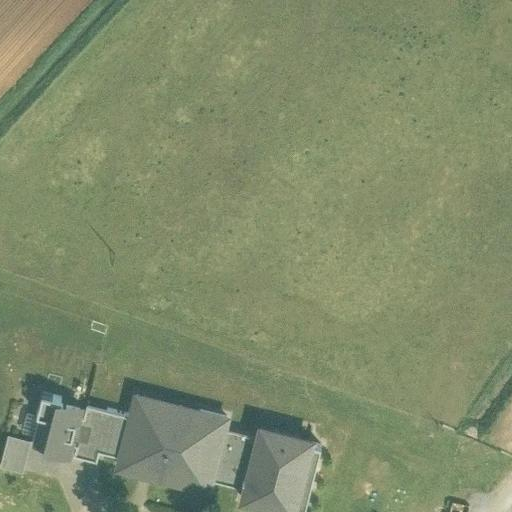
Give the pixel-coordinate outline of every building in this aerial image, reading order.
[(126,449),(121,465),(220,491),(224,474),(238,422),(241,409),(143,383),(136,410),(126,449)] [(95,399),(51,387),(38,436),(82,448),(95,399)] [(126,449),(136,410),(95,399),(82,448),(104,454),(107,444),(126,449)] [(266,430),(238,422),(224,474),(253,481),(249,496),(308,511),(309,511),(311,503),(317,505),(334,440),(328,438),(330,430),(270,415),(266,430)] [(15,430),(7,460),(30,466),(38,436),(15,430)] [(449,511),(451,511),(466,511),(469,502),(452,498),(449,511)]
